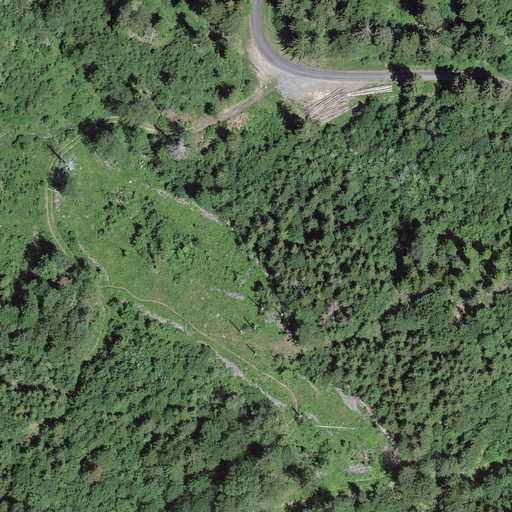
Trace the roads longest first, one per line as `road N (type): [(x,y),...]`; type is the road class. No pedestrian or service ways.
road 1 (unclassified): [(511,86),(289,67),(260,40),(256,0)]
road 2 (track): [(511,461),(466,477),(424,473),(291,494)]
